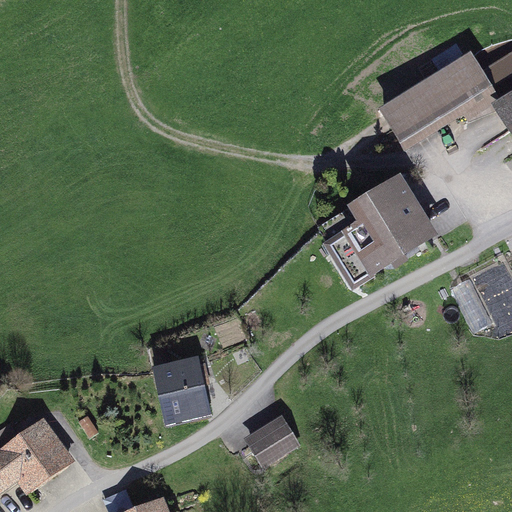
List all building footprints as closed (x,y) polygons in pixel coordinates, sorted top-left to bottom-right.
[(473,59),(380,116),(404,154),(496,98),(473,59)] [(373,284),(439,245),(405,188),(356,217),(375,250),(359,260),(373,284)] [(156,369),(166,428),(210,420),(200,362),(156,369)] [(246,441),(263,472),(299,451),(282,420),(246,441)] [(32,499),(78,467),(46,421),(0,452),(0,493),(19,480),(32,499)]
